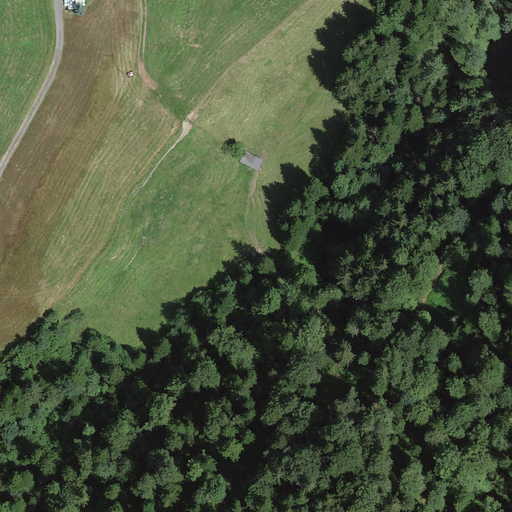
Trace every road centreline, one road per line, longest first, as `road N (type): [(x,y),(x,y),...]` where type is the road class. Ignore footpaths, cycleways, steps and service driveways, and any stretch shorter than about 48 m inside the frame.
road 1 (track): [(380,385),(339,385),(174,511)]
road 2 (track): [(143,0),(144,75),(167,88),(191,70),(220,0)]
road 3 (track): [(0,175),(57,71),(58,8)]
